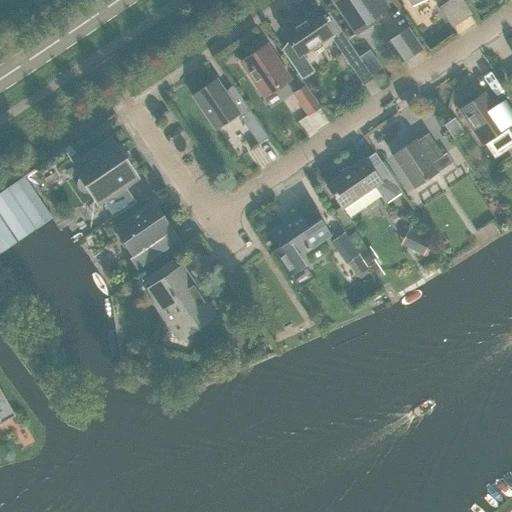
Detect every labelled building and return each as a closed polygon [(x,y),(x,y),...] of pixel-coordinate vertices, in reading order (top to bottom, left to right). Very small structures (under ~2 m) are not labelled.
[(386,9),(379,0),(334,0),(356,34),(356,33),(357,34),(359,36),(360,36),(362,37),(364,37),(366,37),(367,37),(368,36),(369,35),(370,34),(371,33),(372,31),(372,29),(372,28),(372,27),(371,25),(370,24),(378,19),(376,15),(386,9)] [(452,28),(472,15),(461,0),(450,0),(438,8),(452,28)] [(300,78),(311,70),(300,55),(331,34),(316,12),(283,35),(289,44),(281,50),(300,78)] [(400,63),(420,49),(407,29),(386,43),(400,63)] [(349,66),(359,59),(341,32),(331,39),(349,66)] [(264,96),(289,79),(266,46),(241,63),(264,96)] [(215,129),(237,114),(215,81),(193,96),(215,129)] [(339,99),(355,105),(360,91),(344,85),(339,99)] [(307,116),(319,108),(304,86),(293,94),(307,116)] [(459,110),(483,144),(491,139),(498,149),(511,139),(511,137),(511,136),(511,116),(506,107),(496,114),(482,94),(459,110)] [(257,144),(267,137),(249,111),(239,118),(257,144)] [(454,118),(443,125),(453,140),(463,132),(454,118)] [(416,142),(414,140),(391,156),(414,189),(437,173),(430,163),(442,155),(427,134),(416,142)] [(135,203),(124,187),(132,182),(123,169),(126,167),(108,140),(72,164),(80,176),(77,179),(76,184),(78,189),(81,192),(87,193),(91,192),(99,204),(102,202),(113,218),(135,203)] [(342,209),(374,188),(384,203),(401,192),(381,163),(371,169),(364,160),(326,186),(342,209)] [(35,230),(52,218),(24,176),(6,187),(35,230)] [(298,257),(330,235),(320,220),(322,219),(308,198),(293,207),(297,213),(268,233),(278,247),(272,252),(288,276),(304,265),(298,257)] [(148,260),(175,242),(167,231),(169,230),(151,204),(115,229),(132,254),(140,249),(148,260)] [(430,240),(408,229),(400,245),(422,256),(430,240)] [(346,263),(358,255),(343,233),(331,241),(346,263)] [(376,258),(369,247),(363,251),(358,255),(365,266),(367,269),(369,272),(373,277),(381,272),(373,260),(376,258)] [(179,338),(212,315),(197,294),(198,289),(194,288),(180,268),(147,291),(179,338)] [(0,391),(0,415),(10,410),(13,416),(14,415),(0,391)]
